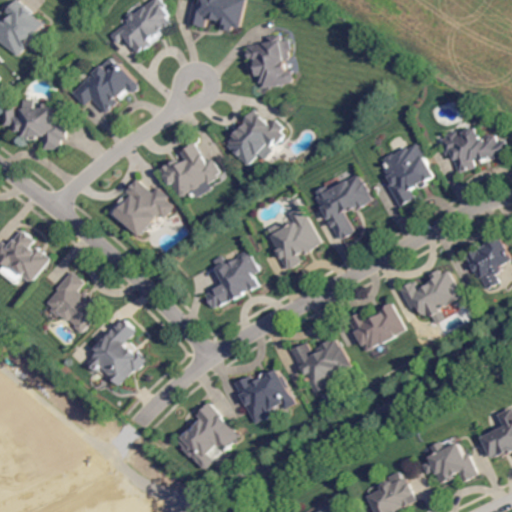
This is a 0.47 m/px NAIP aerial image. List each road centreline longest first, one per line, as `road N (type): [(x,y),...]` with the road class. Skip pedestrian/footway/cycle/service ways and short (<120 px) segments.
road 1 (residential): [(219,352),(0,152)]
road 2 (residential): [(62,203),(216,76)]
road 3 (residential): [(146,412),(92,461),(2,511)]
